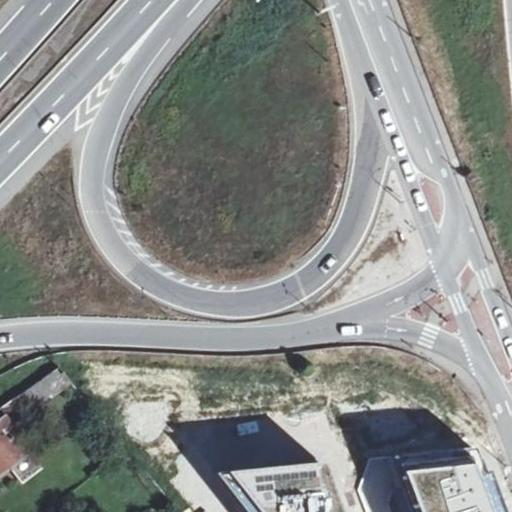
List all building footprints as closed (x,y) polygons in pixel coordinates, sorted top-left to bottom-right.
[(94,357),(28,390),(39,407),(72,384),(94,357)] [(0,414),(4,420),(10,428),(39,407),(28,390),(0,410),(0,414)] [(0,472),(28,452),(10,428),(4,420),(0,422),(0,472)] [(491,511),(472,463),(400,471),(404,482),(415,511),(491,511)] [(320,464),(213,474),(244,511),(334,511),(334,509),(320,464)]
